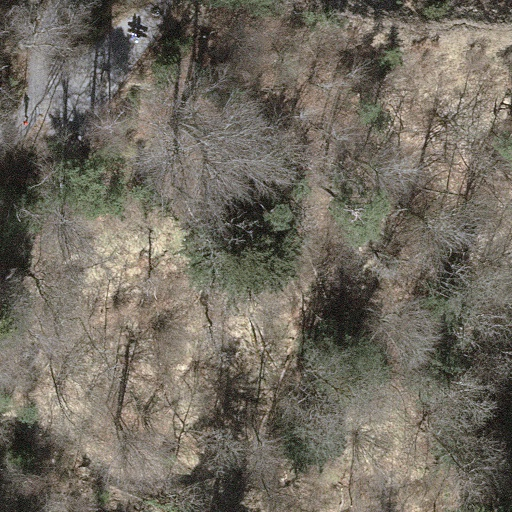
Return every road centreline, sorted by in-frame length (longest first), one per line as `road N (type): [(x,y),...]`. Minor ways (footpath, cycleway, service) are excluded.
road 1 (motorway): [(511,335),(0,231)]
road 2 (track): [(73,0),(46,40),(37,95),(0,139)]
